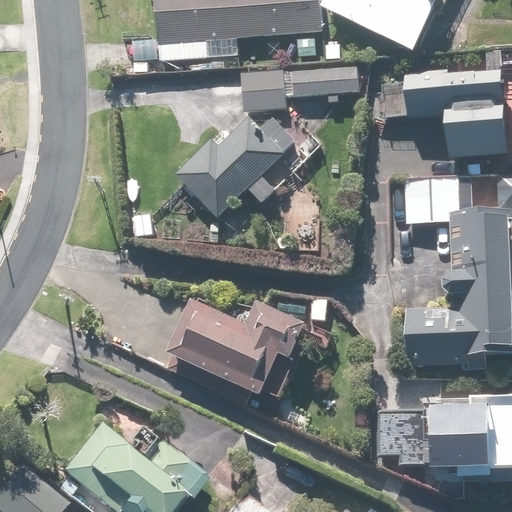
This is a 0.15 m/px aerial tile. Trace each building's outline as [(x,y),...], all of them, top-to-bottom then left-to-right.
[(162,0),(166,45),(331,32),(328,0),(162,0)] [(335,0),(332,7),(428,52),(452,0),(335,0)] [(368,92),(366,67),(248,73),(250,112),(294,109),(294,96),(368,92)] [(411,73),(414,118),(456,115),(459,158),(511,154),(511,70),(457,75),(456,70),(411,73)] [(185,173),(227,217),(256,189),(270,203),(284,190),(271,175),(307,141),(283,116),(270,128),(260,117),(228,147),(221,139),(185,173)] [(511,352),(511,209),(458,212),(461,307),(414,309),(416,367),(499,364),(499,353),(511,352)] [(205,297),(180,352),(276,394),(295,353),(307,358),(323,321),(272,299),(262,322),(205,297)] [(444,404),(446,466),(511,462),(511,393),(477,395),(478,403),(444,404)] [(435,409),(383,409),(383,456),(407,456),(407,464),(435,464),(435,409)] [(154,455),(107,420),(69,470),(125,511),(149,511),(155,504),(165,511),(175,511),(194,488),(201,494),(217,473),(168,436),(154,455)] [(24,463),(0,494),(0,504),(10,511),(63,511),(73,500),(24,463)] [(278,511),(250,489),(230,511),(278,511)]
